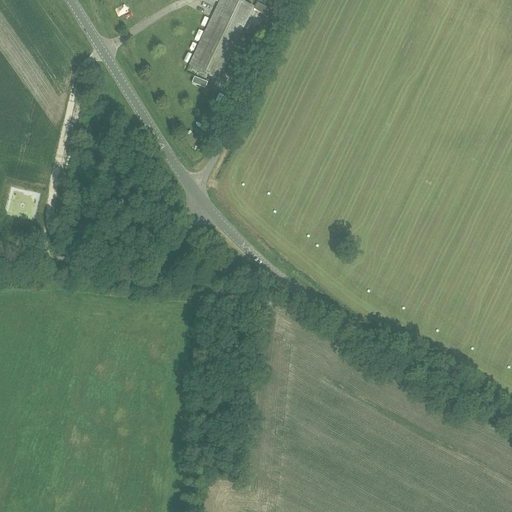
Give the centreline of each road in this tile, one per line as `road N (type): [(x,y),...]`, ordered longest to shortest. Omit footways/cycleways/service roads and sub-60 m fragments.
road 1 (tertiary): [(511,420),(308,301),(197,195)]
road 2 (unclassified): [(197,195),(177,243),(156,263),(0,263)]
road 3 (tertiary): [(197,195),(71,0)]
road 4 (unclassified): [(197,195),(290,0)]
